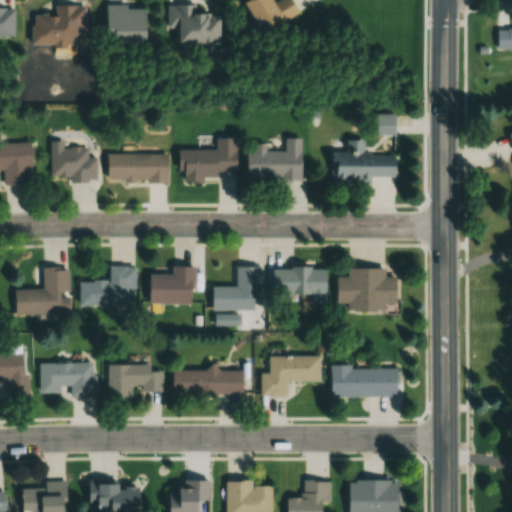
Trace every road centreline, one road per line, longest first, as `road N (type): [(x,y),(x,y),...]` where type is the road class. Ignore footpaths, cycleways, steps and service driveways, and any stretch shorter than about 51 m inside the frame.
road 1 (secondary): [(445,511),(444,0)]
road 2 (residential): [(445,440),(0,441)]
road 3 (residential): [(0,226),(441,226)]
